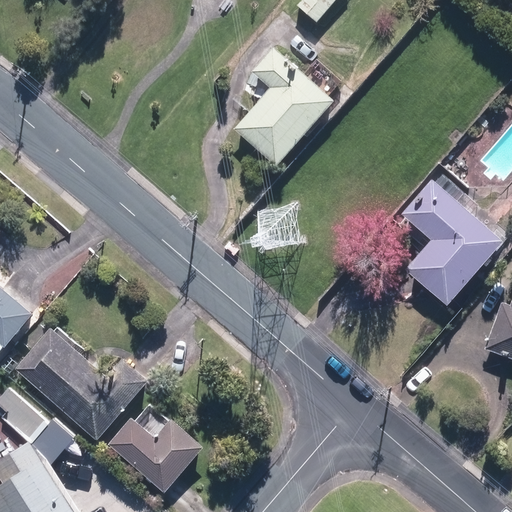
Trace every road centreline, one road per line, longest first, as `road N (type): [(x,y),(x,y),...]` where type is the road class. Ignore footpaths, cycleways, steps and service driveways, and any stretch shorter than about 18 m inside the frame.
road 1 (residential): [(353,404),(0,100)]
road 2 (residential): [(476,511),(353,404)]
road 3 (residential): [(261,511),(353,404)]
